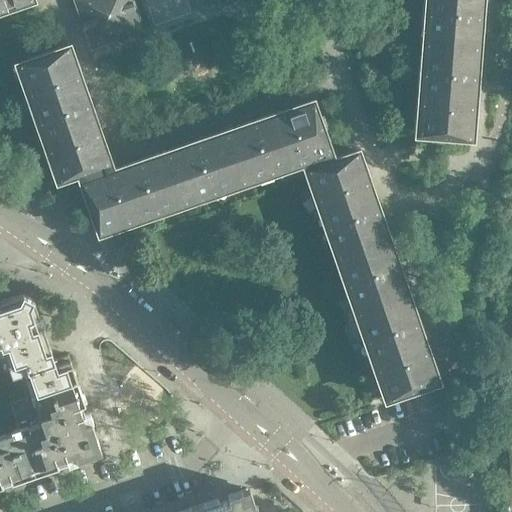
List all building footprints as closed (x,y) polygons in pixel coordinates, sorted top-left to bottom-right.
[(142,30),(132,0),(74,0),(91,48),(142,30)] [(427,0),(427,12),(479,16),(480,0),(427,0)] [(474,76),(479,16),(427,12),(422,72),(474,76)] [(88,102),(78,73),(68,45),(19,62),(39,119),(88,102)] [(470,135),(474,76),(422,72),(418,131),(470,135)] [(328,149),(311,100),(255,120),(272,168),(304,157),(328,149)] [(111,170),(108,160),(88,102),(39,119),(59,177),(78,170),(99,229),(157,208),(140,160),(111,170)] [(272,168),(255,120),(195,140),(212,189),(272,168)] [(212,189),(195,140),(140,160),(157,208),(212,189)] [(332,158),(328,149),(304,157),(308,167),(332,158)] [(356,150),(332,158),(308,167),(328,225),(377,208),(356,150)] [(397,265),(377,208),(328,225),(348,282),(397,265)] [(416,322),(397,265),(348,282),(367,339),(416,322)] [(0,377),(23,371),(24,374),(18,376),(25,395),(76,379),(68,354),(53,358),(33,298),(22,292),(0,299),(0,377)] [(436,379),(426,351),(416,322),(367,339),(387,396),(436,379)] [(95,435),(90,420),(84,422),(75,395),(81,393),(76,379),(25,395),(25,396),(9,401),(19,429),(19,428),(34,473),(49,468),(47,462),(75,452),(77,458),(100,450),(95,435)] [(19,428),(19,429),(0,434),(0,478),(18,472),(20,478),(34,473),(19,428)] [(256,511),(248,487),(197,504),(199,511),(256,511)]
